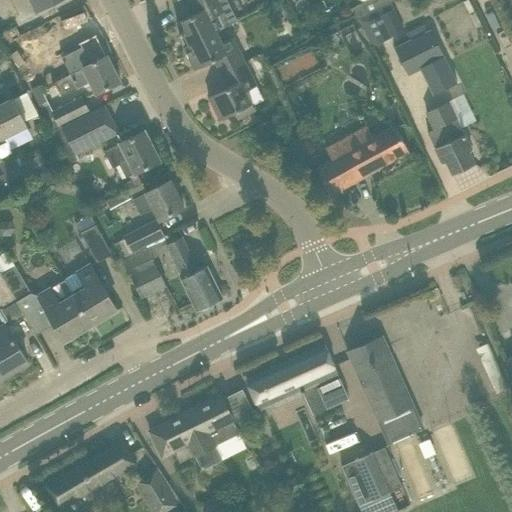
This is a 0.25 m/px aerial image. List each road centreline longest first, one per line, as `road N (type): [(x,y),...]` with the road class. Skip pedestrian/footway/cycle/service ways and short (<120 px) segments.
road 1 (residential): [(324,276),(291,207),(191,140),(173,118),(112,0)]
road 2 (tertiary): [(0,460),(161,370)]
road 3 (residential): [(161,370),(119,355),(0,423)]
road 4 (tertiary): [(324,276),(278,296),(211,345)]
road 5 (tertiary): [(211,345),(334,296)]
